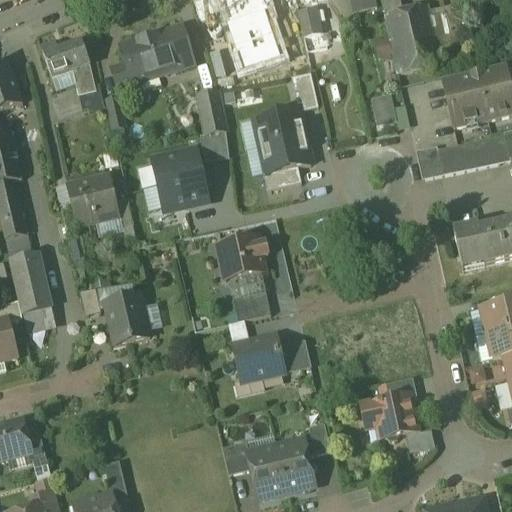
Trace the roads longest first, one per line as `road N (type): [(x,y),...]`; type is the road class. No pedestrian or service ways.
road 1 (residential): [(473,474),(407,198),(378,182)]
road 2 (residential): [(339,511),(473,474)]
